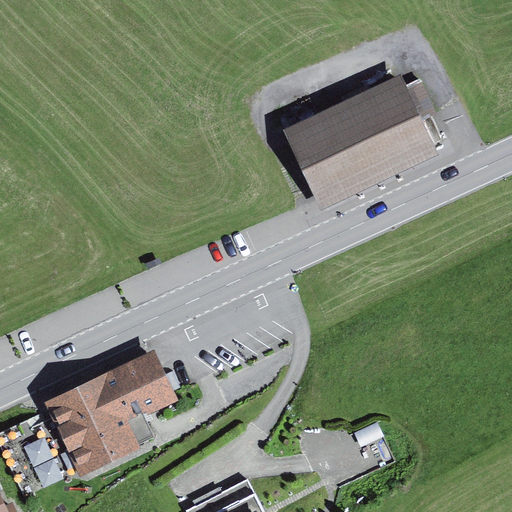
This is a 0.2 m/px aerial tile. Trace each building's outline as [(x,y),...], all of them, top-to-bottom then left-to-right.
[(286,135),(323,213),(439,159),(402,80),(286,135)] [(171,404),(151,359),(42,408),(75,482),(158,445),(145,416),(171,404)] [(51,434),(30,443),(47,484),(68,475),(51,434)] [(268,511),(255,482),(191,511),(268,511)] [(10,511),(0,492),(0,511),(10,511)]
